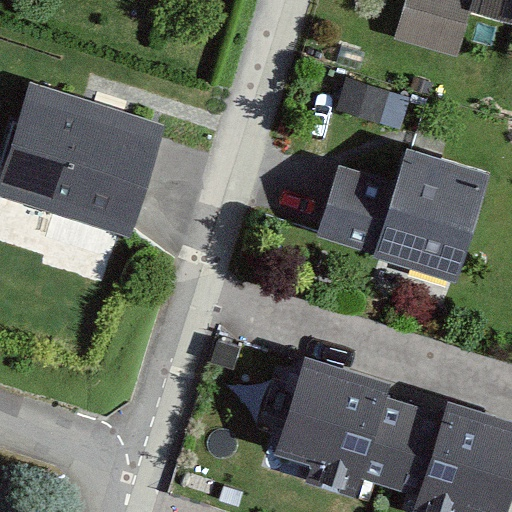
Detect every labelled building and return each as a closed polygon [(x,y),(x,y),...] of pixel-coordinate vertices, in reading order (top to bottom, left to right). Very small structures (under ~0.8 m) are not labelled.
[(402,0),(394,33),(456,50),(469,0),(402,0)] [(511,0),(473,0),(472,8),(511,19),(511,0)] [(87,100),(34,81),(0,175),(0,188),(125,234),(143,187),(164,128),(87,100)] [(491,176),(403,149),(395,176),(344,161),(330,207),(320,240),(458,282),(491,176)] [(439,410),(300,367),(273,453),(308,464),(302,483),(351,498),(356,480),(411,498),(439,410)] [(506,511),(511,493),(511,433),(439,410),(411,498),(406,511),(506,511)]
